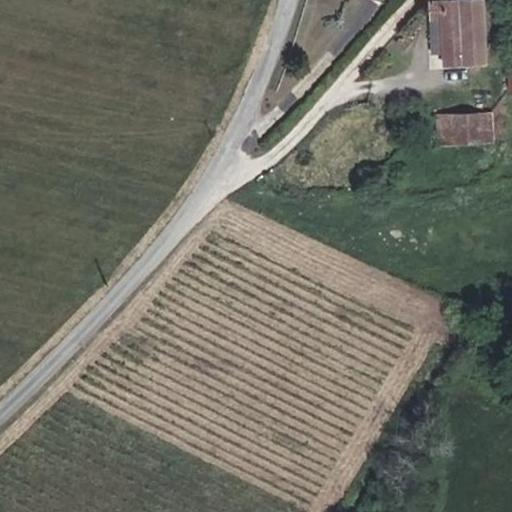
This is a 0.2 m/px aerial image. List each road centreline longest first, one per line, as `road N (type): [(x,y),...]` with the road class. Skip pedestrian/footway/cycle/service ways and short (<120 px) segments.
road 1 (residential): [(205,200),(281,152),(421,0)]
road 2 (residential): [(0,411),(205,200)]
road 3 (residential): [(205,200),(290,0)]
